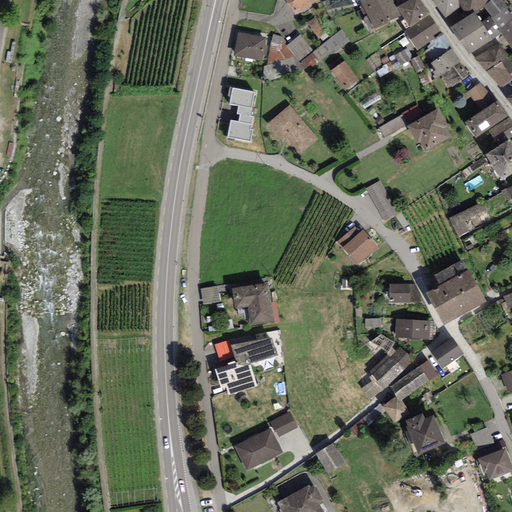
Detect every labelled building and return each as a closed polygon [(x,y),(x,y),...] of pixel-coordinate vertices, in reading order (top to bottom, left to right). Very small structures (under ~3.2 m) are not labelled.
[(318,0),(283,0),(295,17),(319,1),(318,0)] [(442,37),(417,0),(414,0),(397,10),(391,0),(358,0),(376,33),(399,20),(410,31),(404,35),(417,54),(442,37)] [(430,0),(446,20),(459,10),(467,21),(474,17),(484,9),(492,3),(489,0),(430,0)] [(511,12),(502,0),(495,0),(492,3),(484,9),(490,18),(480,25),(491,44),(500,37),(511,52),(511,12)] [(480,25),(474,17),(467,21),(450,32),(468,59),(491,44),(480,25)] [(344,30),(300,59),(307,70),(351,40),(344,30)] [(301,60),(314,48),(300,33),(287,45),(301,60)] [(266,40),(237,34),(233,57),(262,62),(266,40)] [(284,62),(286,35),(272,34),(270,61),(284,62)] [(511,81),(511,61),(500,44),(478,60),(500,91),(511,81)] [(461,65),(450,50),(428,65),(439,80),(440,78),(448,89),(465,77),(458,67),(461,65)] [(360,82),(344,63),(331,73),(347,92),(360,82)] [(492,101),(480,85),(464,96),(475,112),(492,101)] [(253,95),(232,91),(229,107),(237,109),(236,116),(238,117),(237,121),(230,120),(226,140),(250,145),(253,133),(250,132),(252,120),(248,119),(253,95)] [(506,120),(496,105),(466,125),(476,140),(506,120)] [(319,141),(289,106),(266,126),(282,144),(286,140),(301,157),(319,141)] [(447,128),(437,110),(406,128),(417,146),(420,145),(425,154),(449,140),(444,130),(447,128)] [(402,115),(375,131),(380,140),(407,124),(402,115)] [(511,132),(511,133),(511,120),(493,129),(498,139),(511,132)] [(511,148),(508,142),(485,157),(502,184),(511,177),(511,148)] [(369,185),(383,220),(397,214),(383,180),(369,185)] [(458,235),(482,225),(477,214),(489,209),(485,201),(450,215),(458,235)] [(378,249),(363,232),(343,250),(358,267),(378,249)] [(484,301),(468,271),(428,294),(445,324),(484,301)] [(203,286),(204,303),(221,302),(220,285),(203,286)] [(238,328),(274,323),(268,285),(233,290),(238,328)] [(408,287),(389,286),(389,305),(408,305),(408,287)] [(366,318),(367,326),(383,325),(382,317),(366,318)] [(431,323),(396,321),(395,339),(430,341),(431,323)] [(225,394),(258,385),(252,364),(262,362),(263,368),(281,363),(273,331),(232,341),(237,361),(218,366),(225,394)] [(463,357),(452,341),(431,356),(442,372),(463,357)] [(413,361),(398,349),(390,360),(368,376),(383,391),(405,371),(413,361)] [(397,399),(382,409),(393,426),(409,415),(400,402),(429,383),(420,369),(391,389),(397,399)] [(511,371),(502,375),(508,392),(511,391),(511,371)] [(272,429),(235,449),(247,472),(282,453),(275,440),(296,429),(288,413),(269,423),(272,429)] [(422,418),(405,426),(420,458),(446,447),(433,418),(424,422),(422,418)] [(489,426),(471,432),(476,449),(495,442),(489,426)] [(334,446),(316,456),(328,476),(345,467),(334,446)] [(511,469),(504,451),(477,463),(483,477),(485,476),(489,483),(511,473),(511,469)] [(314,487),(279,504),(282,511),(321,511),(319,506),(323,504),(314,487)]
